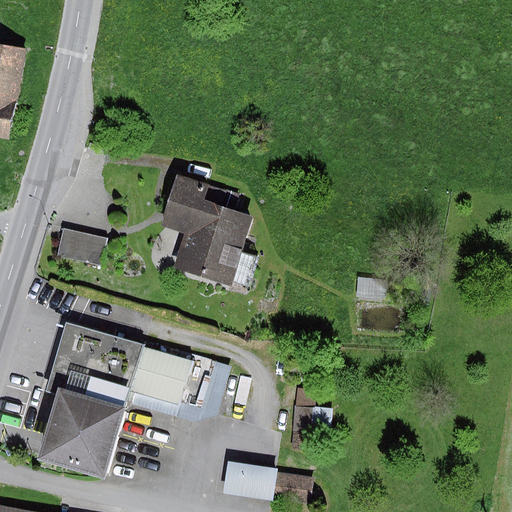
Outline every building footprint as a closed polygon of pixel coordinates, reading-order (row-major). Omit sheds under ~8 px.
[(32,51),(0,45),(0,137),(16,140),(32,51)] [(213,188),(180,180),(167,233),(186,237),(177,274),(237,289),(255,217),(209,206),(213,188)] [(109,238),(62,229),(57,258),(104,267),(109,238)] [(364,274),(362,289),(381,292),(383,276),(364,274)] [(152,344),(73,322),(53,392),(67,396),(49,458),(115,477),(135,404),(152,344)] [(235,368),(152,344),(135,404),(198,422),(222,416),(235,368)] [(319,399),(320,385),(301,384),(298,420),(336,424),(338,401),(319,399)] [(315,473),(231,462),(226,497),(310,508),(315,473)]
